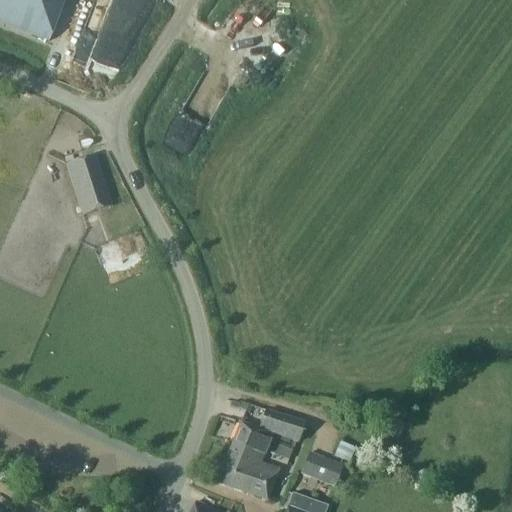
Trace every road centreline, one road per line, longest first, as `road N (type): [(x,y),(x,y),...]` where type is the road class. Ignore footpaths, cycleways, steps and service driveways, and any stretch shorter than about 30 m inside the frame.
road 1 (unclassified): [(178,476),(204,406),(201,337),(181,273),(105,123)]
road 2 (residential): [(178,476),(0,391)]
road 3 (unclassified): [(105,123),(192,0)]
